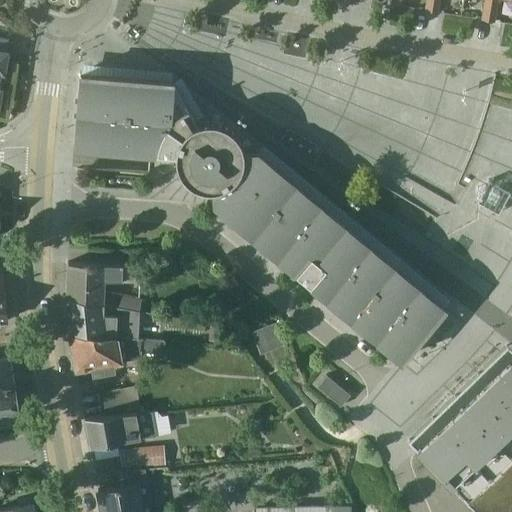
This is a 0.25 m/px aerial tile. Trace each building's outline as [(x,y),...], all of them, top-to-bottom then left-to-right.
[(436,11),(437,0),(422,0),(421,8),(436,11)] [(492,20),(495,1),(493,0),(480,0),(479,7),(478,17),(492,20)] [(129,143),(170,74),(78,66),(72,138),(129,143)] [(195,117),(170,74),(129,143),(172,146),(172,150),(171,150),(171,152),(173,152),(174,157),(172,158),(172,159),(174,159),(176,163),(174,164),(175,166),(177,165),(180,169),(178,171),(179,172),(181,171),(184,174),(183,176),(184,177),(186,175),(190,178),(189,180),(190,181),(192,179),(196,181),(195,183),(197,183),(198,181),(203,182),(202,184),(204,185),(204,183),(209,183),(211,197),(226,210),(270,157),(254,145),(241,146),(240,141),(241,140),(241,138),(239,139),(237,134),(239,133),(238,132),(236,133),(233,129),(235,127),(234,126),(232,127),(229,124),(230,122),(229,121),(227,123),(223,120),(224,118),(223,117),(221,119),(217,117),(218,115),(216,114),(215,116),(210,116),(210,113),(209,113),(209,115),(203,115),(203,113),(202,113),(202,116),(195,117)] [(270,157),(226,210),(251,230),(294,178),(268,161),(271,158),(270,157)] [(508,186),(487,175),(481,185),(475,196),(479,198),(491,205),(496,208),(508,186)] [(294,178),(251,230),(276,250),(319,198),(293,182),(296,179),(294,178)] [(319,198),(276,250),(300,271),(344,219),(317,202),(320,199),(319,198)] [(491,205),(479,198),(475,205),(488,212),(491,205)] [(344,219),(300,271),(325,291),(368,239),(342,222),(344,219)] [(368,239),(325,291),(349,312),(393,260),(392,259),(366,243),(369,240),(368,239)] [(66,256),(64,290),(137,303),(143,304),(145,294),(102,285),(103,274),(137,275),(138,259),(66,256)] [(393,260),(349,312),(374,332),(418,280),(392,264),(394,261),(393,260)] [(418,280),(374,332),(399,353),(442,300),(416,284),(418,281),(418,280)] [(137,303),(64,290),(67,326),(137,332),(137,303)] [(258,349),(281,340),(273,318),(249,327),(258,349)] [(137,332),(67,326),(74,362),(90,359),(92,366),(113,361),(112,358),(139,351),(140,345),(162,347),(163,335),(137,332)] [(466,496),(511,449),(511,344),(504,339),(405,434),(466,496)] [(0,380),(12,380),(7,350),(0,351),(0,380)] [(315,380),(339,400),(348,388),(325,368),(315,380)] [(103,409),(139,406),(135,379),(99,386),(103,409)] [(12,407),(16,406),(12,380),(0,380),(0,418),(14,416),(12,407)] [(115,435),(154,429),(150,404),(139,406),(103,409),(83,411),(88,440),(91,440),(115,435)] [(150,404),(154,429),(162,427),(158,404),(150,404)] [(115,435),(91,440),(93,453),(117,449),(115,435)] [(117,449),(119,464),(143,462),(164,461),(163,439),(117,443),(117,449)] [(511,511),(511,449),(466,496),(472,503),(471,511),(511,511)] [(96,483),(101,511),(152,511),(143,462),(119,464),(106,465),(109,480),(96,483)] [(0,511),(32,511),(29,491),(16,493),(16,498),(0,501),(0,511)] [(253,501),(252,511),(348,511),(348,500),(253,501)]
